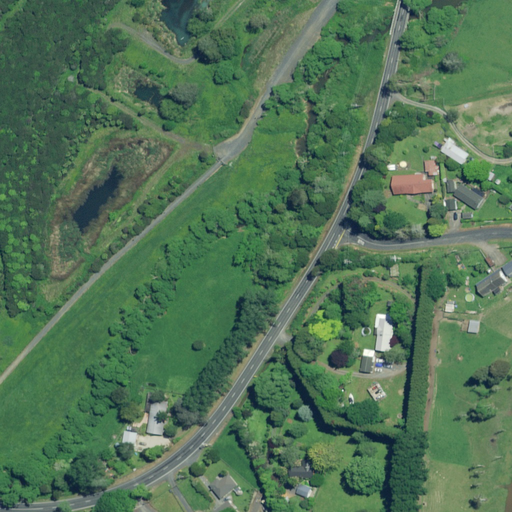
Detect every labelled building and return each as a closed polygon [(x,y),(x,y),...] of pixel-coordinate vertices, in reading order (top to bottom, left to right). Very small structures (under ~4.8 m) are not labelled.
[(457,142),(452,138),(444,151),(464,165),(471,155),(456,144),(457,142)] [(432,175),(440,175),(439,162),(438,162),(437,156),(433,157),(433,161),(427,161),(428,171),(431,171),(432,175)] [(428,180),(428,174),(396,176),(397,194),(437,192),(436,180),(428,180)] [(447,192),(458,192),(458,181),(452,181),(449,181),(449,188),(447,188),(447,192)] [(474,192),(463,185),(456,195),(478,209),(487,195),(477,188),(474,192)] [(458,200),(445,199),(445,209),(457,210),(458,200)] [(509,281),(502,270),(479,285),(487,297),(496,290),(499,295),(505,291),(502,286),(509,281)] [(449,301),(447,311),(455,312),(456,302),(449,301)] [(378,314),(376,334),(380,334),(378,350),(391,352),(395,314),(388,313),(388,315),(378,314)] [(483,321),(473,320),(471,332),(481,333),(483,321)] [(366,349),(362,371),(372,373),(376,351),(366,349)] [(162,394),(152,392),(148,411),(154,412),(150,433),(166,435),(171,402),(161,401),(162,394)] [(128,431),(125,446),(137,448),(140,433),(128,431)] [(304,466),(291,466),(291,478),(317,478),(317,460),(305,460),(304,466)] [(239,485),(231,474),(221,481),(220,479),(212,485),(222,498),(239,485)] [(314,489),(302,484),(298,493),(310,498),(314,489)] [(231,511),(237,508),(231,501),(216,511),(231,511)]
